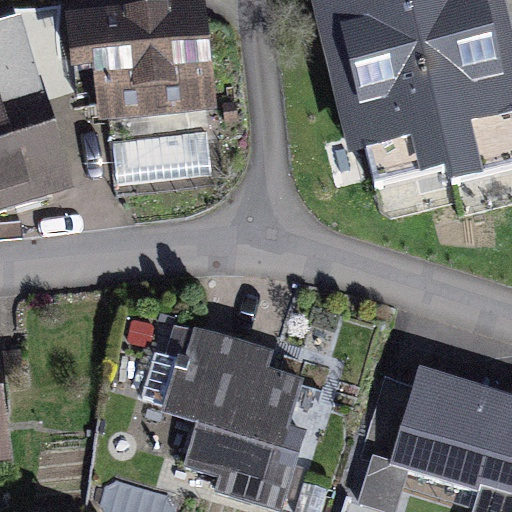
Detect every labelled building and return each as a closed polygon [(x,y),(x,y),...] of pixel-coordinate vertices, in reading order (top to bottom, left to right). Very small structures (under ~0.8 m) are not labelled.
[(331,0),(366,141),(432,125),(446,185),(511,169),(511,100),(487,0),(331,0)] [(212,126),(201,27),(71,42),(82,140),(212,126)] [(32,107),(0,117),(0,233),(67,211),(32,107)] [(270,374),(178,350),(154,440),(193,450),(184,483),(267,505),(296,398),(265,390),(270,374)] [(511,511),(511,428),(416,398),(386,492),(448,511),(511,511)]
